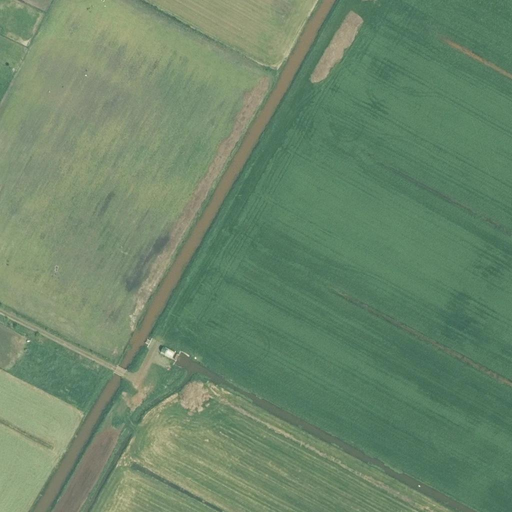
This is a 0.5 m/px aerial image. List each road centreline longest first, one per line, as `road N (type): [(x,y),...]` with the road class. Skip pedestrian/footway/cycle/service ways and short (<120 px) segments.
road 1 (track): [(127,376),(138,374),(347,0)]
road 2 (track): [(0,311),(113,368)]
